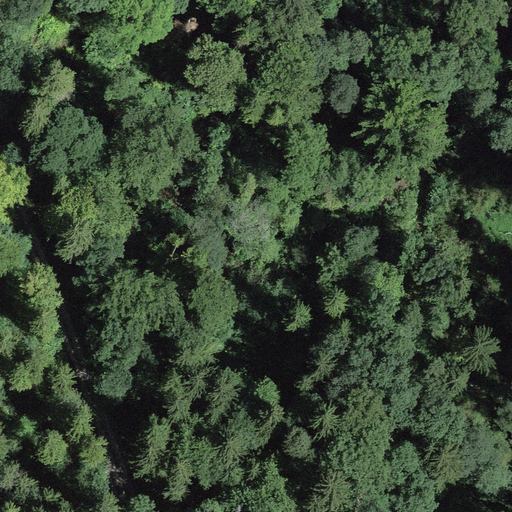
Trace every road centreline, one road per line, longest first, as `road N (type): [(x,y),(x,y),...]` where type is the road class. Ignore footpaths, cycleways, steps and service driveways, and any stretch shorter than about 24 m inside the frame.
road 1 (track): [(357,511),(420,267),(442,0)]
road 2 (track): [(0,177),(140,511)]
